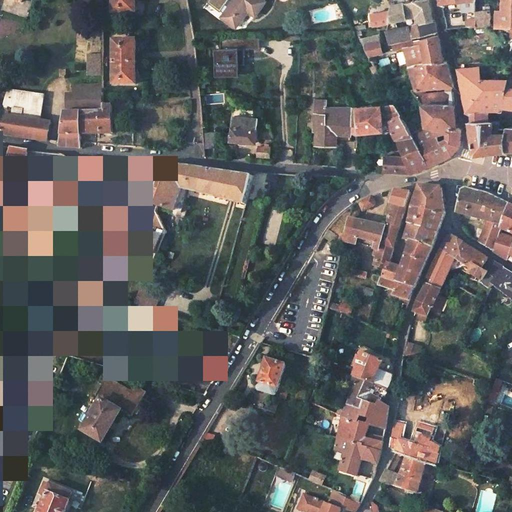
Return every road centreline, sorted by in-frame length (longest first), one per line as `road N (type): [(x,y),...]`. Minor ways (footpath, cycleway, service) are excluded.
road 1 (residential): [(0,140),(388,181)]
road 2 (residential): [(358,511),(384,456),(406,320),(449,225)]
road 3 (residential): [(388,181),(331,213),(222,387)]
road 4 (residential): [(433,0),(464,124),(466,151),(455,167)]
road 5 (residential): [(222,387),(147,511)]
